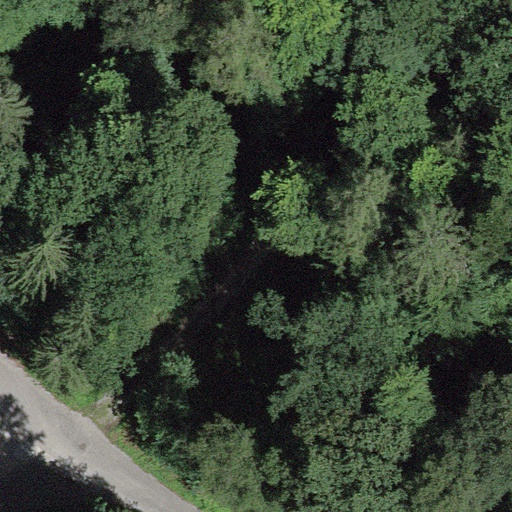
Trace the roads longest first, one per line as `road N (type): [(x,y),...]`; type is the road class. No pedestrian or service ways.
road 1 (track): [(500,0),(271,234),(181,340),(73,441)]
road 2 (unclassified): [(182,511),(73,441)]
